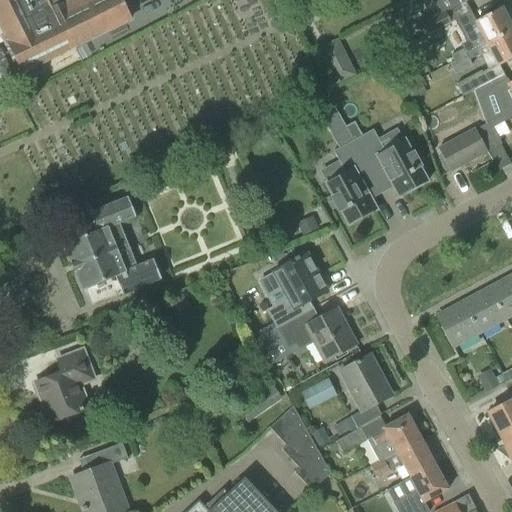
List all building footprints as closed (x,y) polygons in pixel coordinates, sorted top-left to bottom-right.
[(6,44),(19,70),(20,73),(130,18),(121,0),(66,0),(61,2),(59,0),(0,0),(0,24),(9,43),(6,44)] [(313,0),(296,0),(303,13),(311,9),(317,6),(313,0)] [(447,0),(452,9),(467,0),(447,0)] [(468,61),(480,55),(476,49),(511,30),(500,8),(474,22),(480,34),(459,45),(468,61)] [(303,13),(296,17),(301,26),(316,18),(311,9),(303,13)] [(424,37),(428,35),(450,23),(444,11),(417,25),(424,37)] [(450,23),(428,35),(435,47),(463,32),(456,20),(450,23)] [(476,49),(480,55),(488,71),(506,62),(511,58),(511,30),(476,49)] [(337,40),(316,50),(334,85),(354,75),(337,40)] [(468,61),(462,50),(450,56),(453,62),(449,64),(452,70),(468,61)] [(414,64),(402,71),(406,84),(419,77),(414,64)] [(456,85),(462,97),(486,83),(480,71),(456,85)] [(314,73),(306,77),(312,89),(320,85),(314,73)] [(511,110),(511,81),(492,92),(504,114),(510,111),(511,110)] [(335,110),(321,118),(338,149),(332,152),(344,173),(324,184),(332,198),(331,199),(338,212),(339,211),(348,226),(376,211),(370,200),(381,194),(352,141),(345,128),(335,110)] [(508,132),(503,122),(511,116),(511,114),(510,111),(504,114),(489,123),(475,130),(474,131),(486,152),(501,145),(497,138),(508,132)] [(354,122),(345,128),(352,141),(362,136),(354,122)] [(474,131),(475,130),(474,127),(436,149),(440,155),(449,172),(486,152),(474,131)] [(362,136),(352,141),(381,194),(393,188),(399,198),(427,182),(418,167),(420,167),(412,154),(411,154),(404,141),(384,151),(372,130),(362,136)] [(511,145),(511,144),(503,148),(509,160),(511,157),(511,145)] [(114,278),(121,295),(160,279),(152,261),(136,267),(118,224),(134,217),(127,198),(88,214),(95,232),(62,246),(81,291),(114,278)] [(311,218),(297,224),(302,236),(316,230),(311,218)] [(272,324),(251,335),(253,340),(308,311),(309,312),(313,310),(308,302),(326,292),(318,276),(306,254),(302,256),(298,259),(297,257),(293,260),(294,261),(273,272),(274,273),(258,282),(272,308),(266,311),(272,324)] [(511,276),(489,289),(505,318),(511,314),(511,276)] [(489,289),(462,303),(478,333),(505,318),(489,289)] [(478,333),(462,303),(436,317),(452,347),(478,333)] [(308,311),(253,340),(259,352),(271,346),(275,354),(286,348),(287,350),(295,346),(297,351),(313,342),(324,362),(335,356),(355,345),(354,343),(351,345),(340,323),(343,322),(336,310),(314,322),(309,312),(308,311)] [(38,395),(49,423),(64,418),(65,421),(77,417),(76,414),(82,412),(73,388),(94,380),(82,351),(57,360),(62,373),(34,384),(34,385),(37,384),(41,394),(38,395)] [(334,426),(338,434),(356,429),(380,416),(375,405),(390,397),(380,379),(379,380),(367,359),(369,358),(368,356),(338,372),(359,410),(349,416),(349,417),(334,426)] [(500,375),(494,379),(497,386),(505,382),(500,375)] [(276,402),(281,398),(268,379),(235,402),(241,410),(248,421),(276,402)] [(334,397),(325,381),(300,393),(308,410),(334,397)] [(487,413),(501,438),(511,431),(511,399),(505,404),(487,413)] [(298,469),(294,473),(311,491),(330,474),(292,407),(269,428),(286,446),(281,450),(298,469)] [(366,440),(378,461),(378,462),(420,439),(407,415),(365,438),(366,440)] [(342,453),(366,440),(365,438),(360,428),(336,441),(342,453)] [(511,431),(501,438),(511,459),(511,431)] [(401,464),(409,478),(434,465),(420,439),(378,462),(378,461),(370,466),(377,480),(390,473),(389,471),(401,464)] [(85,510),(85,511),(122,511),(126,511),(109,466),(127,459),(121,444),(106,449),(87,456),(93,470),(70,479),(77,499),(80,498),(84,507),(81,508),(82,511),(85,510)] [(434,465),(409,478),(415,490),(392,503),(396,511),(428,511),(423,503),(447,490),(434,465)] [(275,511),(244,478),(227,494),(223,490),(203,507),(198,501),(186,511),(275,511)] [(436,511),(457,511),(453,503),(436,511)]
